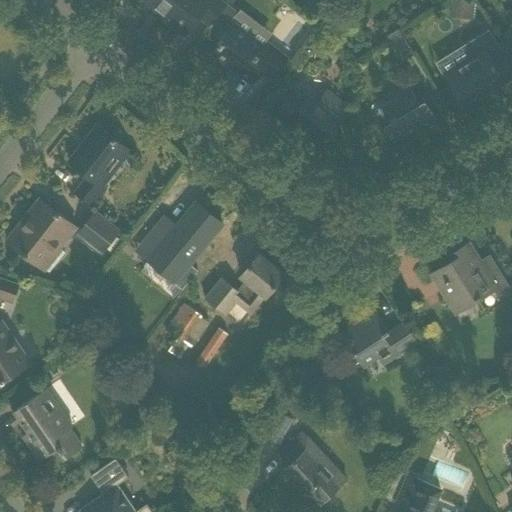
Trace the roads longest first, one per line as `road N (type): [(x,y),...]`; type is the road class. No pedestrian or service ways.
road 1 (residential): [(511,151),(376,236),(343,241),(320,232),(95,46)]
road 2 (residential): [(0,168),(95,46)]
